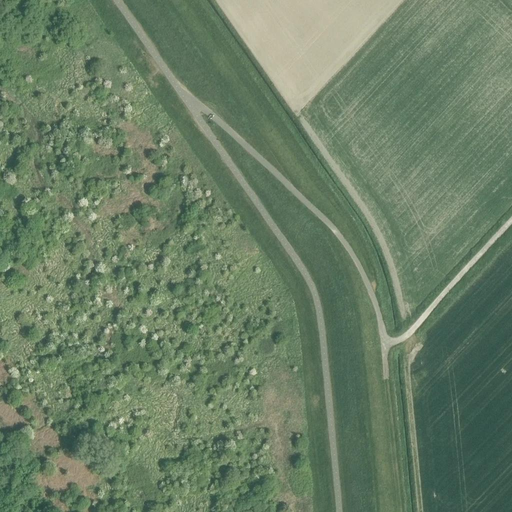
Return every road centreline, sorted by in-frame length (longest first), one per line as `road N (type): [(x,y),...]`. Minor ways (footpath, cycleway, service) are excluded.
road 1 (track): [(298,195),(357,264),(389,343),(511,221)]
road 2 (track): [(176,87),(298,195)]
